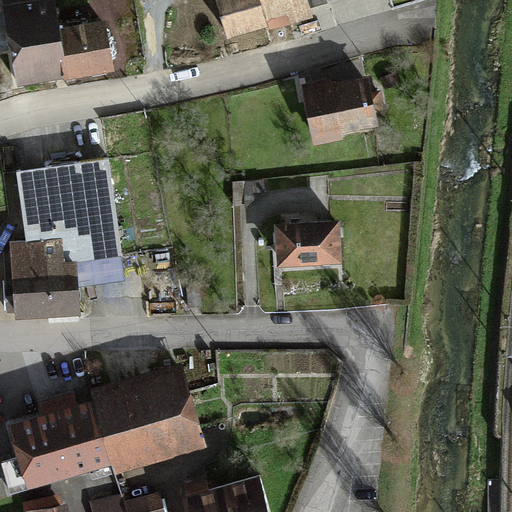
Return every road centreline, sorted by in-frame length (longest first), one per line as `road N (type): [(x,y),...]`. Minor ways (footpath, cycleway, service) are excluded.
road 1 (residential): [(312,511),(361,377),(360,346),(338,328),(0,337)]
road 2 (residential): [(430,12),(300,56),(176,84)]
road 3 (residential): [(176,84),(0,122)]
